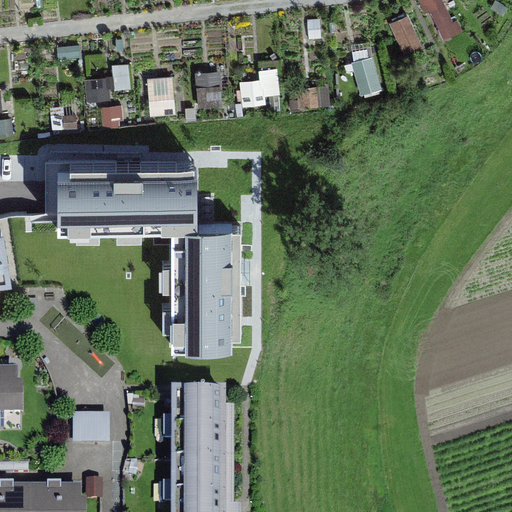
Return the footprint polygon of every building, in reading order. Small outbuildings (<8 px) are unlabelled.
[(448,0),(425,0),(446,41),(464,32),(448,0)] [(395,25),(407,55),(426,48),(414,18),(395,25)] [(379,61),(358,64),(362,98),(384,96),(379,61)] [(90,80),(92,97),(134,91),(130,64),(116,66),(117,77),(90,80)] [(244,104),(267,103),(267,93),(282,92),(281,68),(262,69),(262,81),(243,81),(244,104)] [(201,106),(225,105),(223,72),(199,74),(201,106)] [(152,114),(177,112),(175,76),(150,78),(152,114)] [(109,125),(123,125),(122,106),(108,107),(109,125)] [(196,162),(47,162),(47,216),(196,217),(196,162)] [(233,348),(231,225),(186,226),(188,349),(233,348)] [(15,226),(0,227),(0,280),(23,278),(15,226)] [(18,370),(0,370),(0,416),(18,416),(18,370)] [(171,392),(171,511),(226,511),(227,392),(171,392)] [(76,443),(113,443),(113,420),(77,419),(76,443)] [(32,511),(33,488),(0,487),(0,511),(32,511)] [(81,511),(81,488),(33,488),(32,511),(81,511)]
